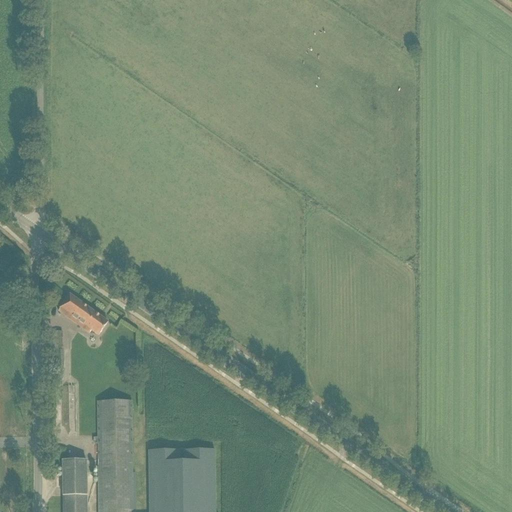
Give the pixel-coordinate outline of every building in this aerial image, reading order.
[(89,334),(91,331),(98,336),(107,323),(69,296),(61,307),(67,312),(64,316),(89,334)] [(63,351),(54,351),(54,371),(63,371),(63,351)] [(132,511),(131,402),(97,402),(98,511),(132,511)] [(149,511),(214,511),(214,451),(149,452),(149,511)] [(62,461),(62,511),(86,511),(86,461),(62,461)]
